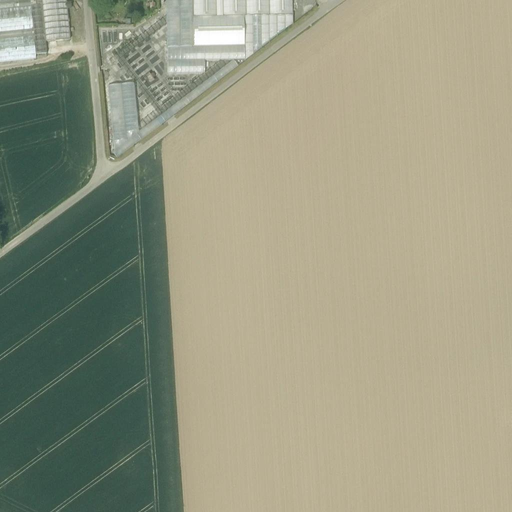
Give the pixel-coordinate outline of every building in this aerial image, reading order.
[(31,0),(31,2),(32,9),(34,31),(35,37),(37,56),(48,55),(46,43),(41,0),(31,0)] [(41,0),(46,43),(70,41),(71,41),(67,0),(41,0)] [(193,0),(195,46),(243,45),(243,19),(293,18),(292,0),(193,0)] [(0,12),(32,9),(31,2),(0,5),(0,12)] [(0,34),(34,31),(32,9),(0,12),(0,34)] [(0,40),(35,37),(34,31),(0,34),(0,40)] [(37,56),(35,37),(0,40),(0,65),(37,61),(37,56)] [(46,43),(48,55),(71,53),(70,41),(46,43)] [(136,84),(109,86),(115,153),(125,152),(124,140),(140,138),(136,84)]
